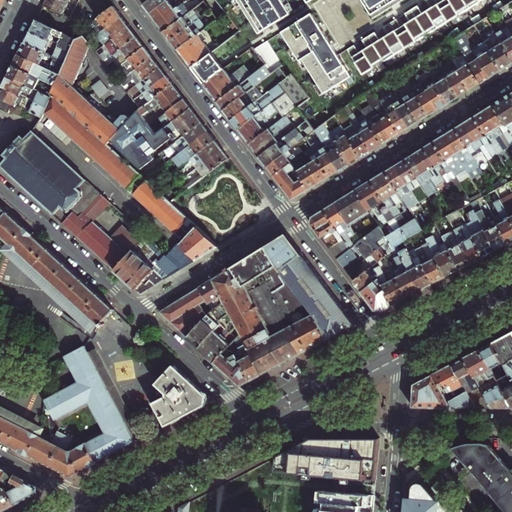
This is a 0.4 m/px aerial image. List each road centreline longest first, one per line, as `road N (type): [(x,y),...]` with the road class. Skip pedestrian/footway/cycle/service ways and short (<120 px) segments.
road 1 (residential): [(123,0),(288,217)]
road 2 (residential): [(288,217),(511,78)]
road 3 (residential): [(0,189),(136,312)]
road 4 (residential): [(136,312),(288,217)]
road 5 (secondary): [(244,419),(90,500)]
road 6 (secondary): [(110,509),(252,434)]
road 7 (residential): [(288,217),(383,346)]
road 8 (residential): [(136,312),(244,419)]
road 9 (secondary): [(511,278),(383,346)]
road 10 (secondary): [(392,362),(511,298)]
road 11 (secondary): [(383,346),(275,402)]
road 12 (secondary): [(285,417),(392,362)]
